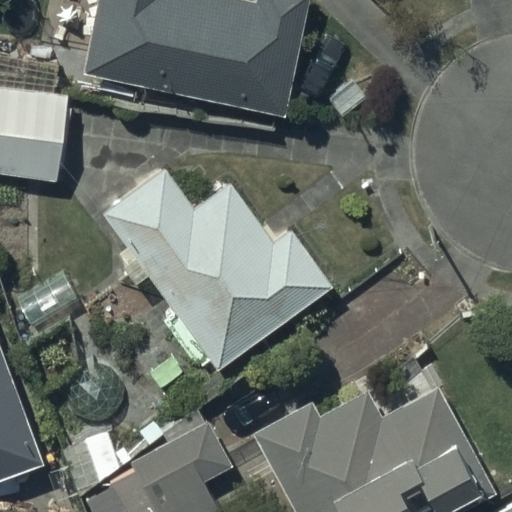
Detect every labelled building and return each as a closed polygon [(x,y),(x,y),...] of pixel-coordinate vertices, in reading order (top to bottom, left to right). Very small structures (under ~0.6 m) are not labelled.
[(282,108),(304,0),(94,0),(80,67),(282,108)] [(62,91),(0,82),(0,167),(51,174),(62,91)] [(163,162),(102,205),(213,362),(331,278),(290,221),(271,234),(228,174),(191,200),(163,162)] [(0,459),(39,445),(0,342),(0,459)] [(311,395),(253,426),(298,511),(441,511),(493,485),(437,380),(381,410),(367,384),(318,410),(311,395)] [(229,458),(206,415),(125,458),(107,424),(61,448),(94,511),(157,511),(158,511),(219,511),(221,511),(200,473),(229,458)] [(511,511),(511,496),(486,511),(511,511)] [(0,503),(0,511),(71,511),(71,510),(0,503)]
